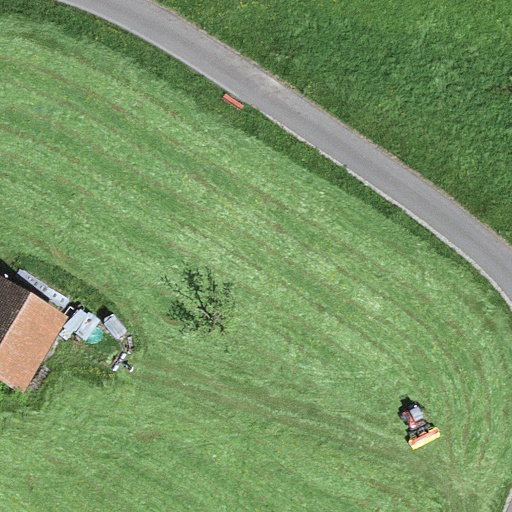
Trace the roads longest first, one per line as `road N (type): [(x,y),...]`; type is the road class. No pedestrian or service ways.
road 1 (residential): [(103,0),(189,44),(485,243),(511,275)]
road 2 (track): [(457,511),(443,473),(82,351)]
